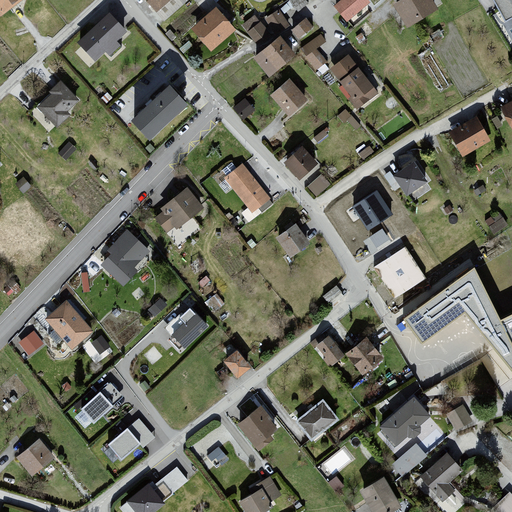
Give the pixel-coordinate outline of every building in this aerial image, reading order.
[(0,0),(0,12),(16,0),(0,0)] [(144,0),(154,11),(166,0),(144,0)] [(291,0),(296,8),(308,1),(307,0),(291,0)] [(366,0),(341,0),(333,7),(347,23),(370,4),(366,0)] [(430,0),(403,0),(394,5),(406,27),(436,11),(430,0)] [(511,0),(490,0),(490,1),(502,23),(511,17),(511,0)] [(210,5),(187,25),(206,46),(228,27),(210,5)] [(273,32),(285,24),(276,9),(263,18),(273,32)] [(112,15),(79,44),(96,63),(108,53),(112,56),(122,47),(119,44),(130,34),(112,15)] [(290,29),(296,38),(309,28),(302,19),(290,29)] [(258,50),(249,58),(264,75),(287,55),(257,21),(243,33),(258,50)] [(312,49),(303,57),(315,70),(324,61),(312,49)] [(347,54),(328,69),(336,79),(329,84),(352,113),(377,93),(347,54)] [(48,94),(33,107),(53,129),(69,114),(65,111),(76,100),(55,78),(43,89),(48,94)] [(287,79),(267,96),(285,116),(304,100),(287,79)] [(134,125),(151,142),(187,107),(171,90),(134,125)] [(111,104),(129,121),(133,117),(126,111),(132,105),(120,94),(111,104)] [(231,107),(240,119),(251,111),(243,99),(231,107)] [(511,101),(502,108),(511,125),(511,101)] [(472,116),(444,131),(457,156),(486,140),(472,116)] [(298,146),(280,162),(294,179),(313,163),(298,146)] [(408,162),(388,174),(399,194),(419,183),(408,162)] [(239,164),(222,177),(251,215),(268,202),(239,164)] [(321,172),(308,183),(316,193),(329,181),(321,172)] [(161,212),(151,220),(163,234),(171,227),(175,232),(203,209),(182,184),(156,206),(161,212)] [(392,214),(376,191),(352,207),(368,230),(392,214)] [(484,218),(494,231),(508,221),(498,208),(484,218)] [(292,226),(273,239),(286,258),(305,244),(292,226)] [(149,252),(127,232),(107,253),(112,257),(102,268),(123,288),(137,273),(133,269),(149,252)] [(401,248),(371,268),(392,300),(423,279),(401,248)] [(472,263),(402,314),(419,340),(464,310),(511,365),(511,308),(498,315),(472,263)] [(333,287),(322,297),(327,304),(339,294),(333,287)] [(156,312),(165,300),(160,296),(150,307),(156,312)] [(67,301),(46,320),(73,349),(93,330),(67,301)] [(91,304),(84,310),(92,319),(99,312),(91,304)] [(180,314),(165,329),(186,350),(208,328),(191,311),(184,318),(180,314)] [(35,332),(20,342),(30,355),(44,345),(35,332)] [(323,335),(310,347),(326,366),(340,354),(323,335)] [(377,358),(360,337),(340,354),(357,375),(377,358)] [(99,338),(89,345),(98,356),(107,348),(99,338)] [(237,351),(224,363),(239,378),(252,367),(237,351)] [(111,384),(102,392),(116,407),(125,398),(111,384)] [(102,392),(74,417),(85,430),(93,423),(96,425),(116,407),(102,392)] [(411,393),(377,423),(395,444),(429,414),(411,393)] [(322,398),(295,419),(309,437),(336,417),(322,398)] [(256,403),(231,422),(253,451),(270,439),(265,432),(273,426),(256,403)] [(454,429),(471,422),(463,404),(446,411),(454,429)] [(140,419),(128,429),(142,445),(145,449),(157,439),(140,419)] [(128,429),(103,451),(114,464),(120,459),(123,462),(142,445),(128,429)] [(417,439),(391,459),(402,472),(428,453),(417,439)] [(40,442),(20,460),(36,479),(57,461),(40,442)] [(216,464),(228,456),(220,444),(208,452),(216,464)] [(443,453),(416,477),(447,511),(460,498),(447,484),(460,471),(443,453)] [(177,466),(154,485),(166,498),(188,480),(177,466)] [(254,492),(235,504),(239,511),(266,511),(271,509),(268,504),(281,496),(268,475),(250,486),(254,492)] [(378,477),(353,491),(365,511),(392,511),(397,509),(378,477)] [(151,480),(119,505),(124,511),(133,511),(135,511),(136,511),(150,511),(166,498),(154,485),(151,480)] [(511,511),(511,498),(505,492),(484,511),(511,511)]
